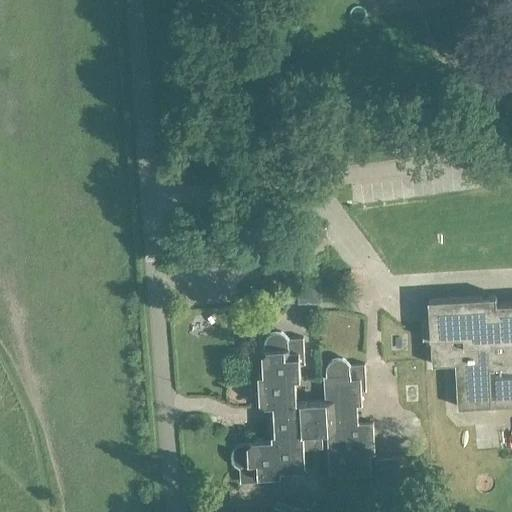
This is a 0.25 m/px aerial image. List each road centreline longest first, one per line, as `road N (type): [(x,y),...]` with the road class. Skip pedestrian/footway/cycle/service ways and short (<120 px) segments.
road 1 (unclassified): [(152,203),(511,162)]
road 2 (unclassified): [(152,203),(178,511)]
road 3 (unclassified): [(134,0),(152,203)]
